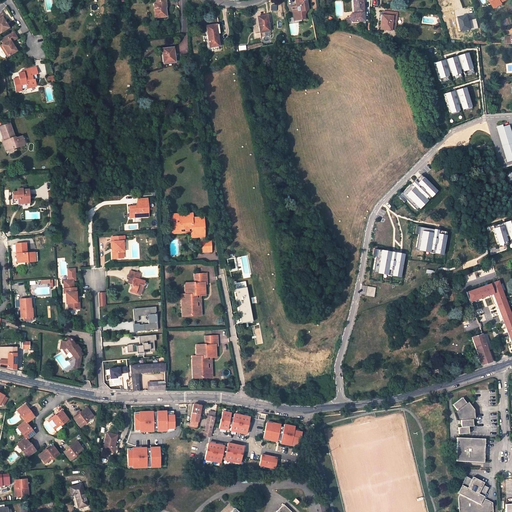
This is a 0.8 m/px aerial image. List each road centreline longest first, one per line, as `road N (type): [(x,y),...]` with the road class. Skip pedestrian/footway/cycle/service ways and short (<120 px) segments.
road 1 (residential): [(511,116),(451,132),(378,205),(337,365),(340,406)]
road 2 (unclassified): [(501,366),(408,398),(340,406)]
road 3 (residential): [(244,401),(101,396)]
road 4 (residential): [(244,401),(219,272)]
